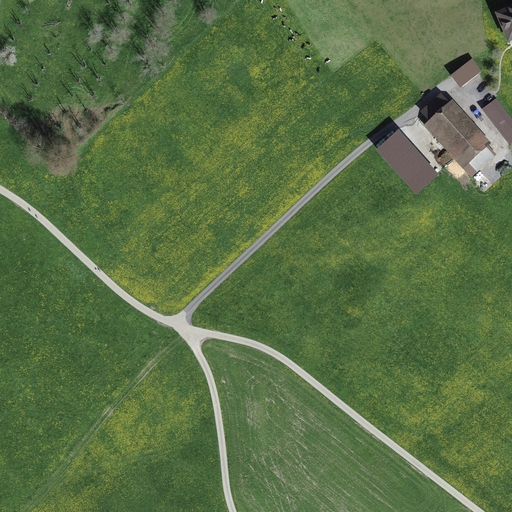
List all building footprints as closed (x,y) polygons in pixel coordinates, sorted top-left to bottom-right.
[(511,4),(495,12),(508,43),(511,41),(511,4)] [(472,59),(451,76),(460,89),(482,72),(472,59)] [(429,122),(424,126),(471,179),(497,155),(489,146),(491,144),(453,100),(449,103),(441,94),(420,112),(429,122)] [(511,119),(496,99),(482,110),(509,145),(511,142),(511,119)] [(398,131),(376,151),(416,196),(439,175),(398,131)]
